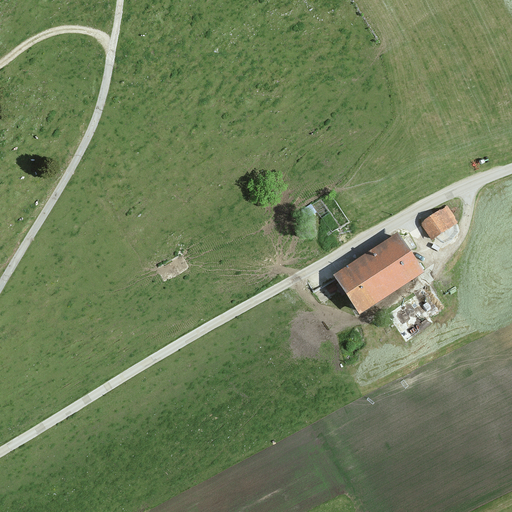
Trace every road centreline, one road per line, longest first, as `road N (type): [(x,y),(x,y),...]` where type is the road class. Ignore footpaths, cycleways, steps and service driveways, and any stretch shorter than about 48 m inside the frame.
road 1 (unclassified): [(511,169),(414,211),(0,451)]
road 2 (track): [(112,50),(77,28),(47,34),(0,61)]
